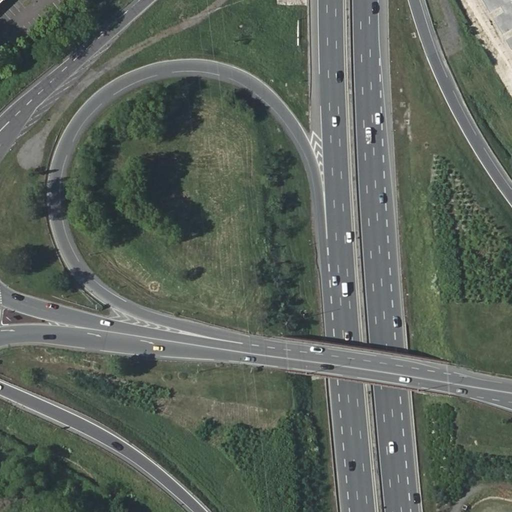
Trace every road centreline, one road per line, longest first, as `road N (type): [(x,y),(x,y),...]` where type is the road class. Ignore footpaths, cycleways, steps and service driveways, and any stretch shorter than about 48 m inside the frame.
road 1 (motorway): [(449,382),(415,366),(181,325),(112,301),(91,285),(57,224),(55,176),(73,127),(109,88),(157,67),(209,66),(264,90),(298,132),(319,204),(352,447)]
road 2 (motorway): [(332,0),(352,447)]
road 3 (primary): [(180,342),(449,382)]
road 4 (motorway): [(415,511),(374,243)]
road 5 (motorway): [(397,511),(374,243)]
road 6 (motorway): [(374,243),(365,0)]
road 7 (motorway): [(0,387),(115,442),(201,511)]
road 8 (motorway): [(511,195),(453,100),(414,0)]
road 9 (primary): [(180,342),(24,305),(0,291)]
road 10 (primary): [(0,336),(180,342)]
road 11 (motorway): [(147,0),(48,82)]
